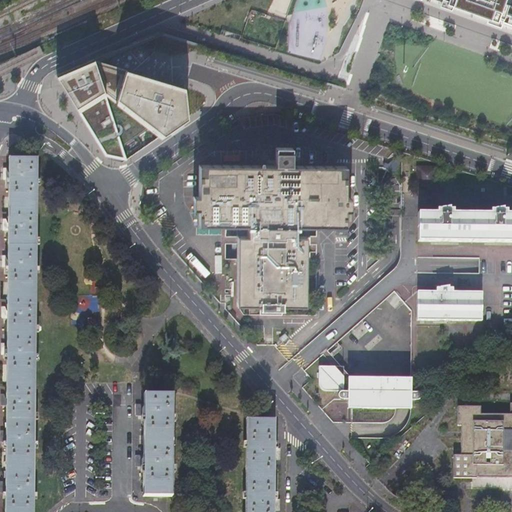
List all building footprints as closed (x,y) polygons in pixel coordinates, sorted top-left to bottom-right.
[(511,0),(427,0),(511,29),(511,0)] [(187,117),(184,87),(95,59),(56,75),(105,155),(125,159),(122,146),(148,128),(160,136),(187,117)] [(8,157),(8,167),(8,179),(8,219),(7,230),(7,254),(7,267),(7,306),(6,319),(6,343),(6,354),(6,394),(5,407),(5,431),(5,443),(5,482),(5,494),(4,511),(32,511),(36,157),(8,157)] [(198,226),(247,226),(247,235),(237,235),(236,305),(259,305),(259,309),(283,310),(283,306),(306,306),(306,236),(296,236),(296,226),(345,226),(345,211),(350,211),(350,198),(345,198),(346,166),(199,165),(198,197),(194,197),(194,210),(198,210),(198,226)] [(433,168),(417,168),(416,185),(433,185),(433,168)] [(434,213),(416,213),(416,242),(511,242),(511,214),(506,214),(506,210),(488,210),(488,214),(451,213),(451,209),(434,209),(434,213)] [(432,292),(415,292),(415,322),(480,323),(480,293),(451,293),(451,289),(432,288),(432,292)] [(343,369),(318,369),(318,387),(318,388),(319,389),(320,391),(321,392),(323,393),(325,393),(326,394),(343,393),(343,369)] [(411,379),(347,378),(347,410),(411,411),(411,402),(419,402),(420,402),(420,401),(421,400),(421,399),(422,398),(422,397),(421,397),(421,396),(421,395),(420,395),(420,394),(419,394),(418,394),(411,394),(411,379)] [(143,456),(142,467),(142,496),(170,497),(172,394),(144,394),(144,405),(143,416),(143,456)] [(482,405),(457,405),(457,424),(461,424),(461,455),(454,455),(454,478),(511,477),(511,401),(511,413),(482,413),(482,405)] [(143,416),(144,405),(136,405),(135,416),(143,416)] [(272,511),(272,510),(272,499),(273,460),(273,448),(273,418),(244,418),(243,511),(272,511)]
